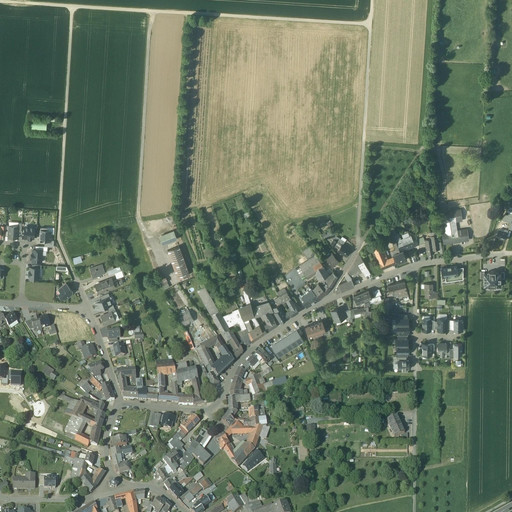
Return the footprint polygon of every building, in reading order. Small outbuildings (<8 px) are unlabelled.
[(47,121),(30,119),(29,130),(46,131),(47,121)] [(460,210),(442,212),(444,223),(444,222),(445,226),(449,225),(451,242),(468,240),(466,229),(456,231),(455,221),(461,220),(460,210)] [(511,216),(507,215),(504,214),(503,219),(511,222),(511,219),(511,216)] [(18,226),(9,225),(8,237),(18,238),(18,226)] [(392,225),(387,227),(390,235),(395,233),(392,225)] [(449,225),(445,226),(446,231),(442,232),(444,243),(451,242),(449,225)] [(34,227),(25,226),(25,228),(24,229),(24,231),(24,232),(24,237),(28,238),(28,239),(31,239),(31,238),(34,238),(34,227)] [(48,228),(41,227),(40,238),(45,239),(45,240),(51,241),(51,240),(51,231),(47,231),(48,228)] [(505,231),(499,229),(496,237),(505,240),(508,232),(508,231),(505,230),(505,231)] [(174,230),(159,236),(162,244),(177,238),(174,230)] [(399,241),(395,233),(390,235),(396,250),(396,249),(398,252),(402,250),(399,241)] [(431,239),(433,250),(439,249),(437,235),(430,236),(431,239)] [(344,241),(335,236),(333,239),(337,241),(341,244),(342,245),(344,241)] [(411,236),(399,241),(402,250),(403,250),(419,244),(417,239),(413,240),(411,236)] [(417,239),(419,244),(419,245),(425,242),(425,240),(424,240),(423,236),(417,239)] [(433,250),(431,239),(425,240),(425,242),(427,254),(433,253),(433,250)] [(384,254),(378,240),(371,243),(382,268),(390,265),(387,259),(385,253),(384,254)] [(342,245),(341,244),(339,248),(337,251),(346,256),(350,250),(342,245)] [(179,246),(167,250),(178,278),(189,274),(179,246)] [(309,246),(302,250),(308,260),(314,254),(309,246)] [(35,249),(33,249),(32,253),(31,253),(31,257),(32,257),(32,261),(41,262),(42,250),(42,249),(35,249)] [(398,252),(393,254),(393,256),(396,263),(406,259),(403,250),(402,250),(398,252)] [(331,252),(325,257),(332,266),(338,262),(331,252)] [(359,252),(347,271),(351,277),(362,271),(367,268),(359,252)] [(308,260),(299,265),(303,271),(319,260),(317,256),(316,255),(308,260)] [(393,256),(387,259),(390,265),(396,263),(393,256)] [(319,260),(303,271),(307,277),(314,273),(324,266),(319,260)] [(103,264),(90,268),(93,277),(98,275),(97,274),(105,271),(103,264)] [(324,266),(314,273),(320,280),(324,277),(329,275),(324,266)] [(456,266),(450,267),(440,268),(441,272),(442,278),(449,276),(449,281),(458,280),(457,268),(456,266)] [(32,267),(30,267),(30,271),(29,271),(29,275),(30,275),(29,279),(38,279),(39,268),(32,267)] [(367,268),(362,271),(365,276),(370,274),(367,268)] [(488,273),(485,273),(485,278),(484,286),(501,286),(501,279),(502,273),(498,273),(498,272),(488,272),(488,273)] [(330,276),(326,280),(324,281),(327,284),(326,284),(330,287),(337,276),(333,273),(330,276)] [(159,279),(164,289),(170,286),(165,276),(159,279)] [(111,278),(105,280),(105,281),(96,284),(97,288),(96,288),(97,289),(97,288),(99,292),(114,287),(111,278)] [(345,281),(348,288),(354,286),(351,279),(348,280),(345,281)] [(345,281),(339,284),(342,291),(348,288),(345,281)] [(404,281),(396,283),(397,290),(398,295),(407,292),(404,281)] [(66,283),(59,289),(58,293),(62,298),(66,298),(72,294),(72,290),(66,283)] [(396,283),(388,285),(389,292),(394,291),(397,290),(396,283)] [(323,289),(318,284),(312,290),(320,298),(326,292),(329,289),(325,286),(323,289)] [(432,284),(425,284),(424,288),(425,288),(425,298),(437,298),(437,292),(434,292),(433,293),(432,293),(432,284)] [(205,285),(196,290),(211,315),(212,314),(219,310),(205,285)] [(277,292),(279,297),(282,295),(287,292),(285,288),(277,292)] [(311,289),(299,296),(301,300),(302,300),(306,307),(320,298),(312,290),(311,289)] [(374,296),(375,297),(380,295),(381,295),(379,289),(372,291),(374,296)] [(368,290),(361,293),(364,301),(368,299),(372,298),(371,297),(368,290)] [(287,292),(282,295),(285,301),(287,300),(290,298),(287,292)] [(361,293),(354,296),(355,299),(353,300),(354,302),(356,301),(357,305),(360,304),(360,302),(364,301),(361,293)] [(375,303),(382,300),(380,295),(375,297),(374,296),(371,297),(372,298),(368,299),(370,303),(375,301),(375,303)] [(95,302),(98,310),(108,307),(111,305),(112,305),(109,297),(108,297),(102,299),(95,302)] [(282,302),(279,297),(272,301),(275,307),(278,305),(282,302)] [(296,306),(290,298),(287,300),(292,309),(296,306)] [(247,304),(238,308),(243,320),(251,317),(254,316),(252,309),(250,303),(247,304)] [(256,307),(256,308),(258,315),(263,313),(265,318),(271,314),(270,313),(273,311),(269,303),(256,307)] [(275,307),(273,308),(276,311),(274,312),(280,323),(287,318),(284,313),(278,305),(275,307)] [(292,309),(288,311),(291,316),(298,311),(296,306),(292,309)] [(341,307),(331,311),(335,321),(345,317),(346,317),(344,312),(341,307)] [(238,308),(232,310),(232,312),(222,316),(228,327),(234,324),(235,323),(237,322),(239,323),(241,329),(241,330),(246,328),(243,320),(238,308)] [(189,310),(178,315),(183,326),(190,323),(194,320),(189,310)] [(222,316),(219,310),(212,314),(222,332),(223,331),(225,335),(231,332),(228,327),(222,316)] [(109,312),(101,316),(104,325),(116,320),(113,312),(112,311),(109,312)] [(12,313),(4,319),(6,323),(9,327),(17,321),(12,313)] [(271,314),(265,318),(268,323),(264,326),(265,327),(267,331),(278,325),(271,314)] [(38,319),(41,330),(50,327),(47,316),(38,319)] [(41,330),(38,319),(38,318),(34,319),(35,320),(32,321),(34,329),(35,332),(41,330)] [(447,331),(446,329),(446,321),(446,319),(438,318),(437,321),(437,328),(438,331),(447,331)] [(205,319),(199,323),(211,340),(217,336),(205,319)] [(453,320),(453,329),(453,331),(462,331),(462,320),(453,320)] [(32,321),(25,323),(30,331),(34,329),(32,321)] [(322,321),(305,327),(309,338),(326,332),(326,331),(325,329),(322,321)] [(190,323),(183,326),(189,339),(194,336),(196,335),(190,323)] [(262,329),(259,324),(257,326),(254,327),(260,336),(267,331),(265,327),(262,329)] [(54,326),(50,327),(51,331),(48,332),(50,336),(57,334),(54,326)] [(254,327),(249,331),(252,341),(260,336),(254,327)] [(252,341),(246,328),(241,330),(246,342),(244,343),(245,346),(252,341)] [(119,329),(110,330),(109,331),(109,334),(108,334),(109,339),(116,339),(118,339),(118,335),(119,333),(119,329)] [(298,343),(303,340),(300,336),(296,330),(292,333),(298,343)] [(222,332),(220,333),(227,344),(229,343),(225,335),(223,331),(222,332)] [(225,335),(229,343),(233,349),(238,346),(234,339),(235,339),(231,332),(225,335)] [(293,347),(298,343),(292,333),(287,336),(293,347)] [(189,339),(194,350),(199,347),(197,341),(196,341),(194,336),(189,339)] [(211,340),(208,342),(211,348),(216,345),(220,343),(221,343),(217,336),(211,340)] [(288,350),(293,347),(287,336),(282,339),(288,350)] [(284,353),(288,350),(282,339),(277,342),(284,353)] [(208,342),(199,347),(202,352),(207,350),(211,348),(208,342)] [(279,356),(284,353),(277,342),(272,345),(276,351),(279,356)] [(220,343),(216,345),(219,351),(224,348),(220,343)] [(422,343),(422,347),(422,355),(427,355),(431,356),(431,350),(434,350),(434,344),(427,344),(427,343),(422,343)] [(446,344),(438,343),(437,352),(440,353),(440,354),(443,354),(443,353),(446,353),(446,349),(446,344)] [(453,344),(453,349),(453,356),(458,356),(458,355),(462,355),(462,344),(457,344),(453,344)] [(85,348),(81,349),(81,350),(85,361),(96,357),(93,350),(94,349),(92,345),(85,348)] [(123,345),(114,347),(116,358),(125,356),(123,345)] [(238,346),(233,349),(235,351),(232,353),(233,354),(236,360),(243,353),(238,346)] [(199,347),(196,349),(197,351),(205,368),(209,366),(211,371),(211,370),(212,370),(202,352),(199,347)] [(228,355),(224,348),(219,351),(224,358),(228,355)] [(271,356),(263,348),(261,351),(260,350),(258,352),(259,353),(256,355),(263,362),(265,363),(266,363),(269,361),(269,359),(271,357),(272,356),(271,356)] [(207,350),(202,352),(212,370),(215,366),(207,350)] [(228,355),(224,358),(218,364),(225,371),(234,362),(230,357),(228,355)] [(256,355),(254,358),(258,362),(261,365),(263,362),(256,355)] [(253,357),(247,364),(250,367),(250,368),(252,369),(258,362),(254,358),(253,357)] [(406,360),(405,360),(398,360),(398,361),(397,369),(402,369),(402,372),(408,372),(408,369),(408,364),(409,364),(409,360),(406,360)] [(265,363),(263,362),(261,365),(263,367),(261,369),(264,371),(267,369),(269,368),(265,363)] [(100,363),(94,365),(93,364),(92,365),(91,366),(89,367),(91,373),(93,373),(93,375),(99,373),(103,371),(100,363)] [(173,367),(175,373),(188,370),(186,364),(173,367)] [(212,370),(211,370),(214,374),(217,377),(218,377),(225,371),(218,364),(212,370)] [(55,372),(46,366),(41,373),(53,382),(58,375),(54,373),(55,372)] [(173,366),(156,367),(158,376),(163,376),(172,375),(175,375),(175,373),(173,367),(173,366)] [(188,370),(175,373),(175,375),(176,379),(177,384),(181,383),(192,380),(198,379),(195,368),(188,370)] [(129,369),(117,370),(119,380),(124,378),(131,378),(135,377),(135,374),(135,369),(129,369)] [(238,369),(236,373),(234,378),(241,381),(245,373),(245,372),(240,370),(238,369)] [(264,371),(259,374),(260,378),(262,377),(269,373),(267,369),(264,371)] [(21,373),(12,373),(11,380),(11,386),(20,386),(21,373)] [(93,379),(89,374),(86,377),(90,381),(100,392),(102,390),(101,387),(93,379)] [(207,377),(206,378),(208,383),(209,382),(213,388),(219,384),(216,379),(217,377),(214,374),(207,377)] [(260,378),(259,374),(249,380),(251,384),(255,395),(265,392),(263,385),(261,381),(260,378)] [(90,381),(86,377),(77,386),(85,392),(87,394),(91,390),(92,391),(93,390),(87,384),(90,381)] [(102,382),(97,378),(93,379),(101,387),(103,387),(101,383),(102,382)] [(241,381),(234,378),(232,385),(240,387),(241,384),(241,382),(242,381),(241,381)] [(284,378),(263,385),(265,392),(287,383),(286,383),(284,378)] [(141,381),(136,381),(137,391),(138,400),(147,400),(146,390),(142,390),(141,381)] [(199,383),(193,384),(196,396),(193,397),(193,405),(203,403),(201,396),(199,383)] [(162,389),(158,388),(158,391),(157,401),(178,403),(178,396),(177,389),(177,384),(172,384),(174,397),(167,398),(167,396),(162,395),(162,392),(162,389)] [(110,389),(103,392),(105,398),(107,402),(114,400),(110,389)] [(158,391),(146,390),(147,400),(157,401),(158,391)] [(236,392),(231,390),(230,393),(230,398),(239,397),(239,392),(237,392),(236,392)] [(125,391),(124,391),(123,399),(124,399),(138,400),(137,391),(125,391)] [(249,396),(250,401),(256,400),(267,396),(265,392),(255,395),(249,396)] [(329,407),(341,405),(341,403),(342,403),(341,393),(336,393),(336,395),(323,396),(323,401),(328,400),(329,407)] [(193,397),(179,397),(178,405),(193,405),(193,397)] [(99,406),(93,403),(92,404),(82,399),(80,404),(85,406),(91,409),(99,412),(99,413),(102,414),(104,408),(99,406)] [(78,403),(72,400),(70,404),(65,414),(71,417),(78,403)] [(80,404),(78,403),(71,417),(72,417),(78,420),(81,415),(85,406),(80,404)] [(253,409),(249,410),(251,422),(251,427),(252,427),(252,428),(259,427),(258,419),(258,417),(257,409),(253,409)] [(229,412),(221,421),(229,428),(230,426),(234,421),(231,418),(233,416),(229,412)] [(98,415),(95,423),(102,426),(106,415),(102,414),(99,413),(98,415)] [(161,415),(152,414),(149,426),(154,427),(158,428),(159,422),(161,415)] [(92,421),(81,415),(78,420),(84,423),(90,426),(92,422),(92,421)] [(173,417),(164,415),(164,416),(162,423),(162,426),(171,428),(172,423),(173,417)] [(193,416),(187,422),(193,428),(199,421),(193,416)] [(78,420),(72,417),(65,432),(67,433),(76,438),(78,433),(84,423),(78,420)] [(404,434),(396,417),(386,421),(394,438),(400,436),(404,434)] [(266,418),(258,419),(259,427),(263,427),(267,426),(266,418)] [(185,424),(183,423),(180,426),(188,434),(193,428),(187,422),(185,424)] [(252,428),(243,428),(237,423),(232,428),(230,429),(223,435),(226,439),(231,434),(250,434),(250,433),(252,428)] [(259,427),(252,428),(250,433),(250,434),(246,444),(255,449),(263,427),(259,427)] [(101,431),(93,428),(90,440),(90,441),(98,443),(101,431)] [(179,435),(181,437),(180,438),(178,440),(180,442),(186,436),(181,432),(179,435)] [(76,438),(74,441),(80,444),(84,437),(78,433),(76,438)] [(179,435),(177,433),(172,439),(173,440),(169,444),(173,449),(178,444),(175,442),(178,440),(180,438),(181,437),(179,435)] [(213,436),(208,433),(206,435),(203,440),(198,446),(202,450),(213,436)] [(223,435),(215,440),(222,451),(224,449),(223,448),(229,445),(227,441),(227,442),(226,439),(223,435)] [(84,437),(80,444),(88,448),(90,444),(90,441),(90,440),(84,437)] [(186,453),(180,458),(185,463),(188,467),(193,460),(191,457),(192,456),(198,446),(203,440),(200,437),(197,441),(196,443),(194,441),(188,449),(189,451),(188,452),(187,452),(186,453)] [(125,438),(120,439),(119,438),(113,439),(113,441),(112,441),(113,447),(122,446),(127,445),(125,438)] [(178,440),(175,442),(178,444),(181,448),(184,446),(180,442),(178,440)] [(181,448),(178,444),(173,449),(180,458),(186,453),(181,448)] [(238,467),(248,457),(252,453),(255,449),(246,444),(236,456),(231,460),(231,461),(238,467)] [(229,445),(223,448),(224,449),(229,456),(234,453),(229,445)] [(202,450),(198,446),(192,456),(203,466),(210,458),(202,450)] [(114,450),(111,450),(112,457),(120,456),(119,453),(119,449),(114,450)] [(134,456),(136,460),(142,457),(146,455),(143,451),(134,456)] [(256,451),(253,454),(249,458),(247,461),(242,467),(247,472),(256,465),(259,463),(263,458),(256,451)] [(175,455),(171,458),(169,456),(166,458),(172,465),(175,463),(179,460),(175,455)] [(94,458),(87,456),(86,459),(84,459),(84,458),(80,457),(80,459),(79,459),(78,460),(82,461),(85,463),(88,464),(92,466),(94,458)] [(120,456),(112,457),(115,467),(122,465),(121,460),(120,456)] [(175,463),(172,465),(166,458),(163,460),(173,473),(176,471),(175,469),(178,468),(175,463)] [(78,460),(77,460),(75,465),(74,465),(71,480),(78,478),(80,470),(82,461),(78,460)] [(100,470),(94,479),(99,484),(105,473),(100,470)] [(167,479),(162,470),(157,473),(162,482),(167,479)] [(210,486),(199,473),(193,478),(199,485),(203,490),(204,490),(210,486)] [(26,481),(17,481),(17,489),(34,489),(35,475),(26,475),(26,481)] [(84,478),(80,482),(90,494),(96,488),(92,483),(87,476),(84,478)] [(44,488),(55,488),(55,484),(57,484),(57,479),(52,479),(52,478),(47,478),(47,479),(44,479),(44,486),(44,488)] [(6,480),(0,483),(0,490),(1,492),(7,488),(8,484),(6,480)] [(170,481),(164,485),(168,491),(169,491),(173,487),(171,484),(170,481)] [(179,488),(176,485),(173,487),(169,491),(177,500),(184,494),(179,488)] [(199,485),(189,494),(193,498),(198,494),(203,490),(199,485)] [(145,491),(134,493),(135,497),(136,501),(144,500),(145,491)] [(136,503),(133,493),(125,495),(127,499),(129,505),(136,503)] [(194,499),(193,498),(189,494),(185,498),(189,503),(194,499)] [(236,494),(226,500),(229,505),(239,499),(236,494)] [(123,500),(122,496),(114,498),(117,509),(122,507),(120,500),(123,500)] [(189,511),(190,511),(203,511),(204,511),(203,509),(212,502),(208,496),(195,505),(196,506),(193,508),(189,511)] [(258,496),(246,499),(247,504),(254,503),(259,501),(258,496)] [(114,511),(117,511),(113,498),(107,499),(108,504),(111,511),(114,511)] [(154,504),(152,507),(158,511),(160,511),(161,511),(166,505),(158,499),(154,504)] [(239,499),(229,505),(231,509),(233,511),(236,511),(243,508),(244,507),(239,499)] [(289,511),(285,501),(272,506),(274,511),(289,511)] [(154,504),(149,502),(147,508),(146,511),(150,511),(152,507),(154,504)] [(94,503),(79,511),(97,511),(97,510),(94,503)] [(137,511),(136,503),(129,505),(130,511),(137,511)] [(166,505),(161,511),(162,511),(167,511),(169,510),(172,507),(167,503),(166,505)] [(257,511),(259,511),(254,503),(247,504),(244,507),(243,508),(244,511),(257,511)]
